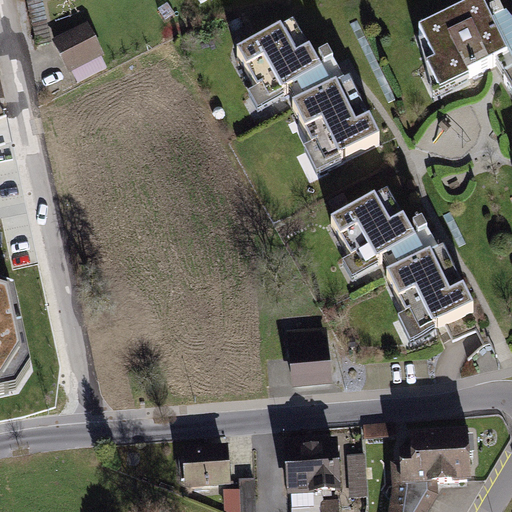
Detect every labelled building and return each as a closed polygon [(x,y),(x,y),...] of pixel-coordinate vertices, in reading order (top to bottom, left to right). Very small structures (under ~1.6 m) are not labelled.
[(482,2),(419,33),(436,66),(426,71),(437,93),(510,57),(482,2)] [(293,29),(238,60),(266,109),(320,78),(293,29)] [(89,30),(56,48),(73,78),(106,59),(89,30)] [(350,84),(294,112),(324,171),(380,143),(350,84)] [(388,195),(333,227),(342,243),(362,278),(380,267),(418,245),(388,195)] [(444,252),(390,279),(401,302),(419,338),(436,330),(474,312),(444,252)] [(14,294),(0,289),(0,397),(16,394),(30,372),(14,294)] [(329,337),(287,342),(293,389),(334,384),(329,337)] [(394,424),(366,426),(366,441),(395,439),(394,424)] [(468,436),(410,438),(411,454),(397,455),(399,466),(392,466),(391,489),(388,511),(428,511),(438,497),(438,486),(470,485),(468,436)] [(333,447),(289,450),(292,511),(338,511),(338,505),(324,506),(323,492),(336,491),(333,447)] [(225,454),(187,457),(189,487),(228,484),(225,454)] [(364,456),(351,457),(353,498),(366,497),(364,456)] [(256,511),(255,483),(240,484),(241,511),(256,511)] [(225,488),(224,511),(240,511),(240,488),(225,488)]
